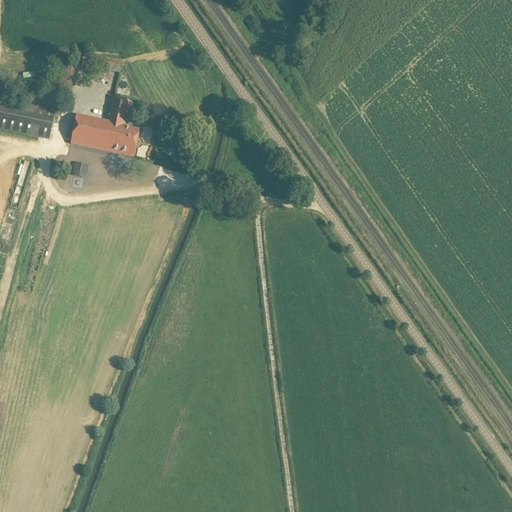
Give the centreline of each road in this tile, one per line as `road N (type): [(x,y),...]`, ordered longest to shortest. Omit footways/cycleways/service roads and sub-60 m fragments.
road 1 (unclassified): [(511,471),(177,0)]
road 2 (track): [(291,67),(511,386)]
